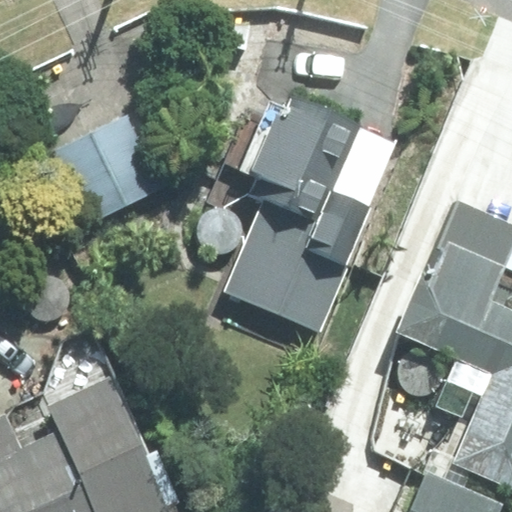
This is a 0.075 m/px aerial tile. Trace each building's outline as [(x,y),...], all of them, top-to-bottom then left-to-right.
[(227,176),(263,191),(217,296),(303,334),(385,146),(275,98),(269,113),(257,108),(227,176)] [(119,122),(48,159),(82,228),(154,191),(119,122)] [(488,274),(432,251),(418,286),(404,281),(380,339),(479,379),(442,467),(511,496),(511,321),(475,307),(488,274)] [(0,394),(28,400),(44,328),(49,327),(52,325),(56,323),(59,321),(61,318),(63,314),(65,311),(65,307),(65,303),(65,299),(63,295),(61,292),(59,289),(56,286),(53,284),(49,282),(45,282),(41,281),(37,282),(34,283),(30,285),(27,287),(24,290),(22,293),(20,297),(19,300),(19,304),(19,308),(20,312),(22,317),(0,311),(0,394)] [(31,415),(40,434),(0,453),(0,511),(158,511),(97,384),(31,415)] [(419,478),(405,511),(491,511),(493,508),(419,478)]
